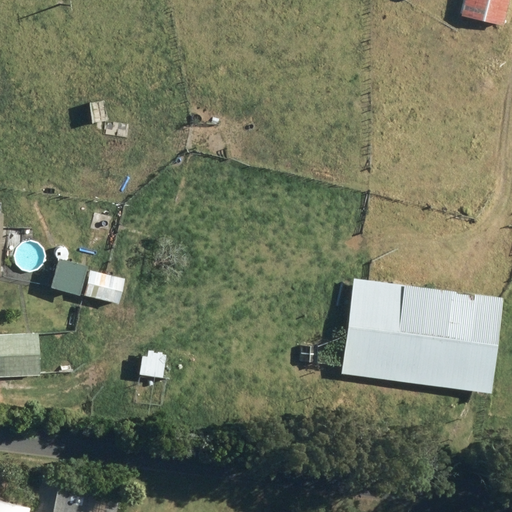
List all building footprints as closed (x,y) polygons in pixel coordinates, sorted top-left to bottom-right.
[(510,0),(470,0),(466,14),(503,25),(510,0)] [(84,266),(61,262),(56,289),(79,293),(84,266)] [(137,268),(113,263),(105,300),(129,305),(137,268)] [(506,293),(355,278),(344,381),(496,396),(506,293)] [(41,336),(2,336),(2,376),(41,376),(41,336)] [(168,358),(139,355),(135,391),(165,394),(168,358)] [(105,511),(111,491),(62,478),(53,511),(105,511)] [(35,511),(37,508),(0,501),(0,511),(35,511)]
